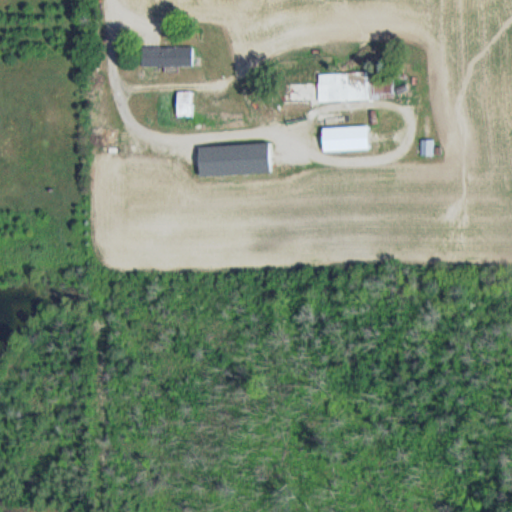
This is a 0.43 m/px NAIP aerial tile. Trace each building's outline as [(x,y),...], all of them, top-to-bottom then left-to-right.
[(195,68),(195,49),(144,49),(144,68),(195,68)] [(320,75),(320,103),(387,101),(387,73),(320,75)] [(194,109),(194,94),(180,94),(180,109),(194,109)] [(325,121),(326,148),(400,145),(399,118),(325,121)] [(200,147),(202,177),(273,174),(272,145),(200,147)]
